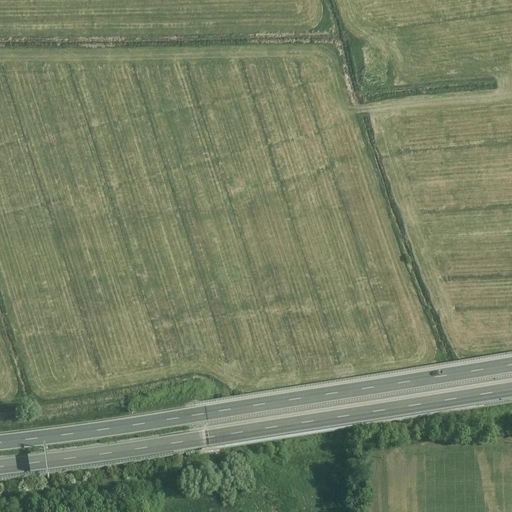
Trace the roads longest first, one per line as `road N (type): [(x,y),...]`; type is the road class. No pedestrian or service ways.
road 1 (motorway): [(511,370),(0,445)]
road 2 (motorway): [(0,468),(511,394)]
